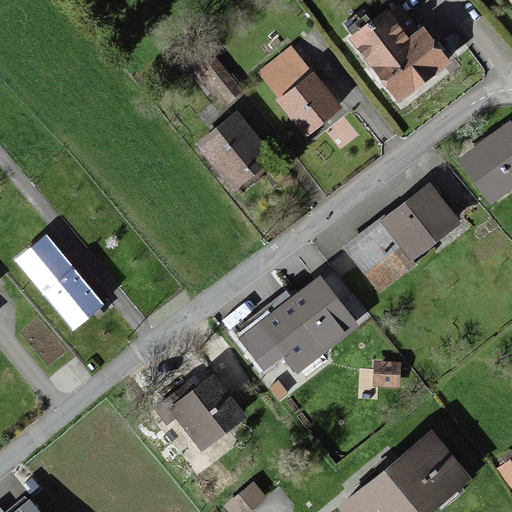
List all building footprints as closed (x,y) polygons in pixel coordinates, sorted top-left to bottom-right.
[(420,38),(372,78),(407,119),(455,79),(420,38)] [(211,59),(190,74),(218,111),(238,96),(211,59)] [(296,62),(264,84),(305,142),(336,120),(296,62)] [(246,126),(213,151),(241,188),(273,163),(246,126)] [(511,127),(468,162),(499,202),(511,192),(511,127)] [(444,183),(396,222),(421,253),(469,214),(444,183)] [(51,253),(24,275),(74,335),(100,314),(51,253)] [(335,282),(273,323),(302,368),(364,327),(335,282)] [(223,373),(177,406),(204,443),(249,410),(223,373)] [(441,431),(345,502),(353,511),(429,511),(476,478),(441,431)] [(68,511),(44,487),(20,511),(6,497),(0,503),(0,511),(68,511)]
